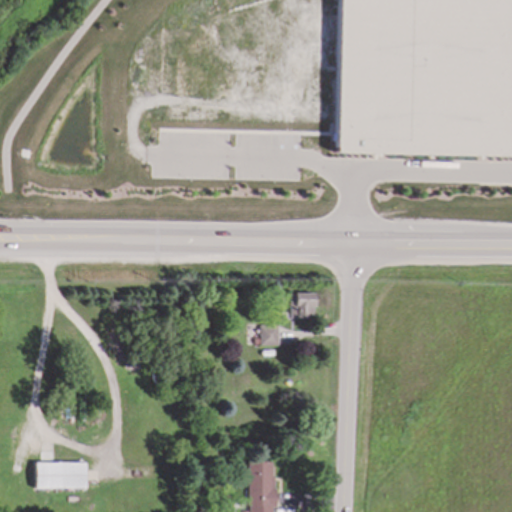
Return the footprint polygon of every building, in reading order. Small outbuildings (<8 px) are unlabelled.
[(510,0),(335,0),(332,154),(507,158),(510,0)] [(287,317),(312,318),(312,294),(287,294),(287,317)] [(276,346),(276,326),(257,327),(258,346),(276,346)] [(83,463),(33,464),(33,490),(83,489),(83,463)] [(247,463),(247,511),(270,511),(270,508),(273,508),(272,463),(247,463)]
